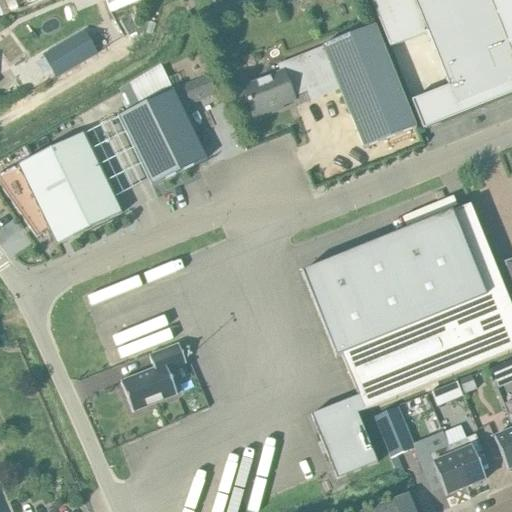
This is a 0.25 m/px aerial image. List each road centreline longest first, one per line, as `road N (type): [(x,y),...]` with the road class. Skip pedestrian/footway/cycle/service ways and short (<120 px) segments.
road 1 (unclassified): [(24,296),(161,236),(255,205),(369,187),(511,130)]
road 2 (unclassified): [(118,511),(24,296)]
